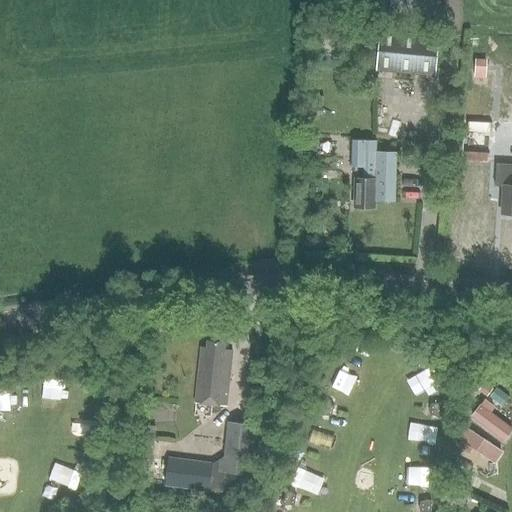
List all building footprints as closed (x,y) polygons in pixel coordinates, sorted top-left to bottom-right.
[(374,71),(434,77),(439,35),(379,29),(374,71)] [(377,151),(377,140),(352,139),(352,166),(364,167),(363,179),(355,179),(354,207),(375,208),(375,201),(396,201),(397,151),(377,151)] [(299,175),(334,179),(336,159),(301,156),(299,175)] [(511,214),(511,164),(497,163),(495,186),(504,186),(502,214),(511,214)] [(226,406),(232,351),(224,350),(225,343),(208,341),(207,348),(201,347),(195,403),(226,406)] [(486,397),(493,388),(484,382),(478,390),(486,397)] [(511,427),(511,422),(480,399),(468,415),(503,440),(511,427)] [(324,401),(320,414),(330,417),(333,406),(324,401)] [(442,404),(430,405),(429,414),(441,418),(442,404)] [(491,462),(504,443),(470,419),(456,438),(491,462)] [(168,457),(164,487),(242,496),(251,425),(228,423),(224,456),(212,463),(168,457)] [(79,482),(83,466),(63,460),(58,476),(79,482)] [(471,481),(464,477),(458,488),(466,492),(471,481)] [(286,491),(282,505),(293,505),(295,496),(286,491)] [(462,511),(466,497),(458,495),(454,510),(461,511),(462,511)] [(429,511),(430,500),(420,500),(419,511),(421,511),(429,511)]
